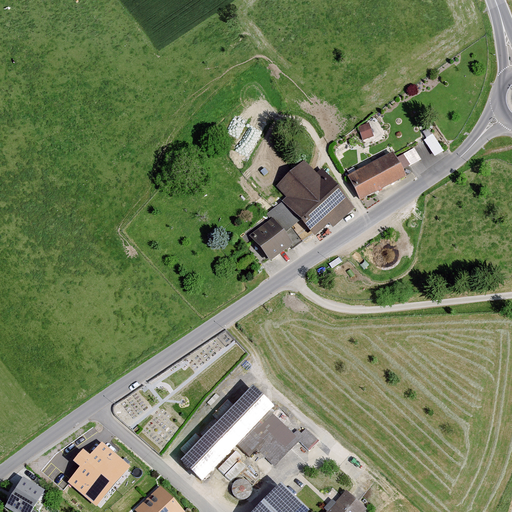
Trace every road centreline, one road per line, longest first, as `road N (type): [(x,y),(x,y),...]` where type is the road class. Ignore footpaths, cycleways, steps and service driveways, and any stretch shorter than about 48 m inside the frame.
road 1 (residential): [(502,113),(459,157),(93,406)]
road 2 (track): [(243,511),(277,478),(335,443),(261,378),(252,348),(223,319)]
road 3 (track): [(289,273),(321,302),(342,309),(511,295)]
road 4 (unclassified): [(93,406),(209,511)]
